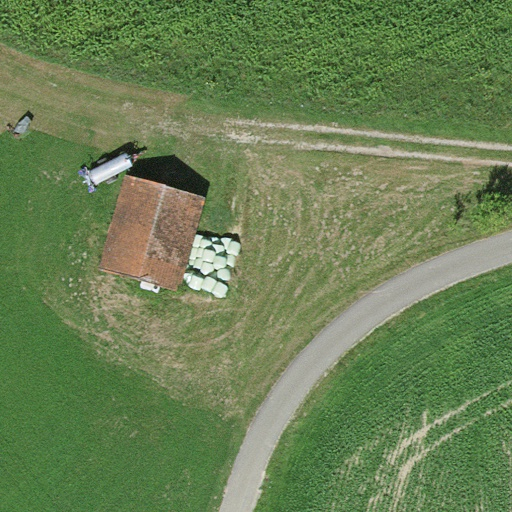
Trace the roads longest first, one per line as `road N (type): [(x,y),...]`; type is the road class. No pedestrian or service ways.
road 1 (track): [(0,74),(259,124),(511,160)]
road 2 (residential): [(227,511),(284,400),(375,305),(511,249)]
